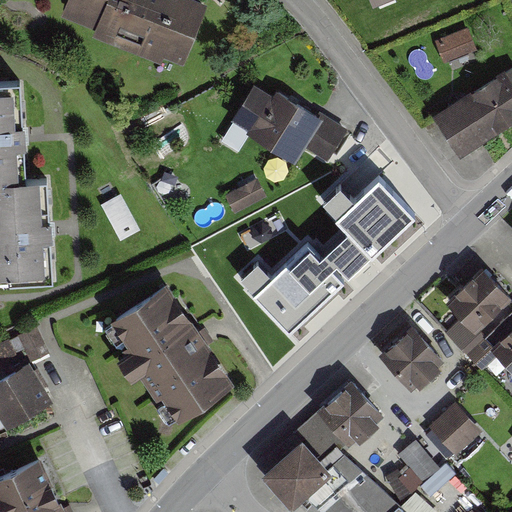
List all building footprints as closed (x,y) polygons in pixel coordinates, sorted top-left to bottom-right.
[(70,0),(63,20),(189,66),(211,10),(184,0),(70,0)] [(372,0),(377,11),(401,1),(400,0),(372,0)] [(468,29),(438,41),(446,62),(477,49),(468,29)] [(511,68),(437,116),(462,156),(511,124),(511,68)] [(25,134),(22,80),(0,80),(0,180),(27,179),(25,134)] [(275,97),(257,86),(235,122),(299,161),(307,148),(326,160),(344,129),(280,90),(275,97)] [(275,273),(260,257),(234,281),(290,341),(421,218),(380,176),(334,219),(344,230),(321,253),(310,241),(275,273)] [(0,283),(54,280),(51,228),(48,178),(27,179),(0,180),(0,283)] [(235,209),(268,200),(262,180),(229,188),(235,209)] [(104,202),(123,239),(143,229),(124,192),(104,202)] [(511,311),(511,292),(492,268),(457,298),(486,333),(511,311)] [(178,418),(235,380),(168,279),(111,316),(178,418)] [(445,364),(413,328),(381,357),(414,394),(445,364)] [(511,334),(502,343),(511,354),(511,334)] [(35,361),(0,383),(0,401),(19,429),(61,401),(35,361)] [(395,418),(356,378),(324,409),(364,449),(395,418)] [(486,430),(460,401),(438,421),(464,450),(486,430)] [(399,454),(407,465),(390,478),(405,497),(443,468),(419,438),(399,454)] [(327,466),(305,442),(267,472),(295,509),(305,501),(318,511),(404,511),(338,455),(327,466)] [(0,471),(0,511),(67,511),(41,453),(0,471)]
